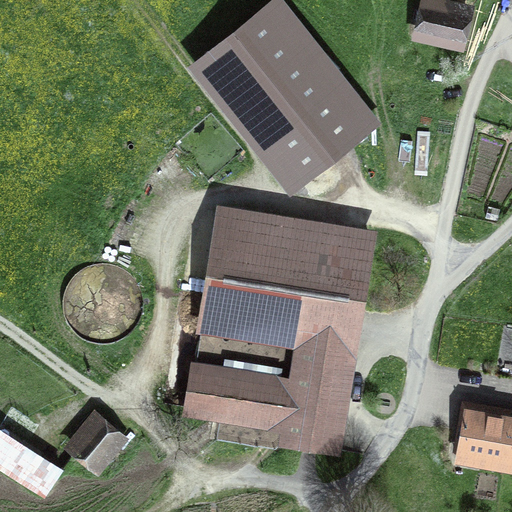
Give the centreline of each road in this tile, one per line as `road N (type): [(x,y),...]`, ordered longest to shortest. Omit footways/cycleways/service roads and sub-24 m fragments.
road 1 (track): [(134,410),(178,235),(201,198),(256,195),(444,234)]
road 2 (unclassified): [(338,508),(406,409),(441,272)]
road 3 (track): [(139,0),(288,202)]
road 4 (unclassified): [(441,272),(465,129),(501,31)]
road 5 (track): [(156,511),(200,471),(268,480),(338,508)]
road 6 (track): [(200,471),(134,410),(61,368)]
